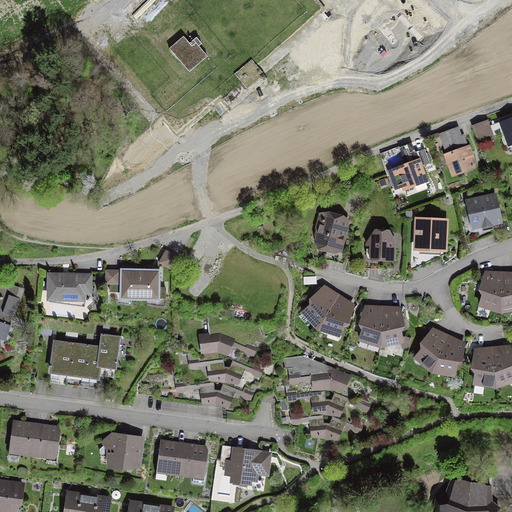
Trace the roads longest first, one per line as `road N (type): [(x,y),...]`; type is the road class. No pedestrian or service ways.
road 1 (residential): [(0,262),(115,255),(217,223),(511,104)]
road 2 (residential): [(281,438),(0,399)]
road 3 (residential): [(320,274),(382,289),(435,284),(511,248)]
road 4 (track): [(0,65),(74,35),(114,0)]
